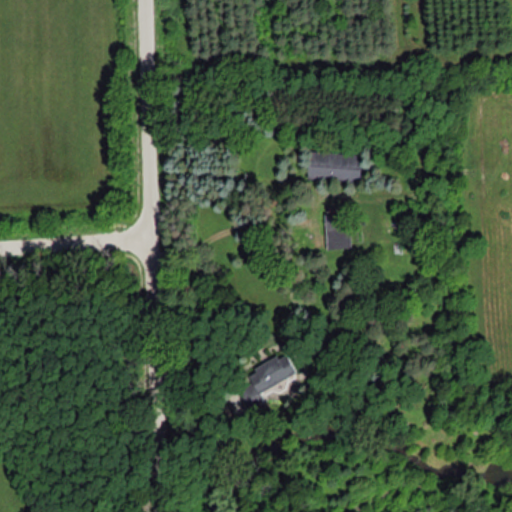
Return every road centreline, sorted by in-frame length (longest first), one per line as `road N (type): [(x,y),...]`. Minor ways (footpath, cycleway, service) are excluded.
road 1 (residential): [(133,511),(130,0)]
road 2 (residential): [(0,236),(126,228)]
